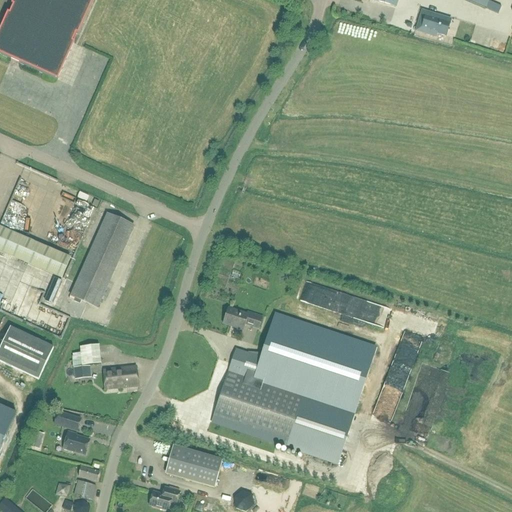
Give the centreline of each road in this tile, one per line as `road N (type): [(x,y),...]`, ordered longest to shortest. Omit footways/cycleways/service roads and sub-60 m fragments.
road 1 (unclassified): [(100,511),(115,451),(161,364),(204,230)]
road 2 (unclassified): [(204,230),(247,137),(314,27),(318,0)]
road 3 (unclassified): [(204,230),(0,140)]
